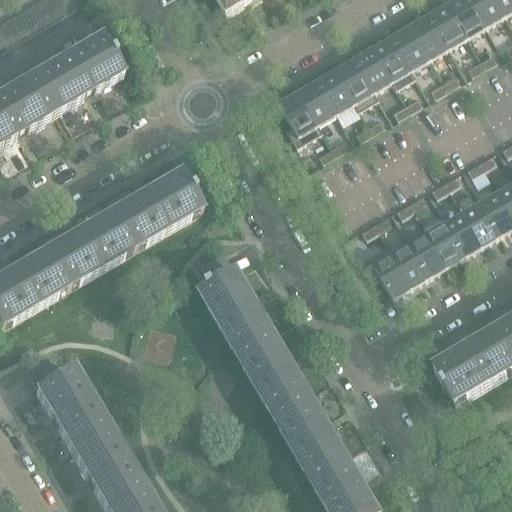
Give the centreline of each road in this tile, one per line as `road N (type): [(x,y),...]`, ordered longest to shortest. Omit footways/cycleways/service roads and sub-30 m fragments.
road 1 (residential): [(360,373),(203,106)]
road 2 (residential): [(0,221),(203,106)]
road 3 (residential): [(203,106),(380,0)]
road 4 (residential): [(360,373),(511,282)]
road 5 (residential): [(441,511),(360,373)]
road 6 (residential): [(203,106),(142,0)]
